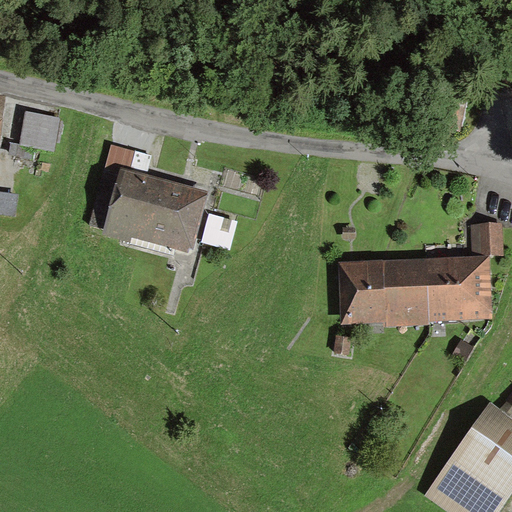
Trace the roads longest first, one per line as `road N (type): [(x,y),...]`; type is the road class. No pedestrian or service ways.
road 1 (residential): [(0,69),(511,176)]
road 2 (track): [(474,163),(499,118),(474,0)]
